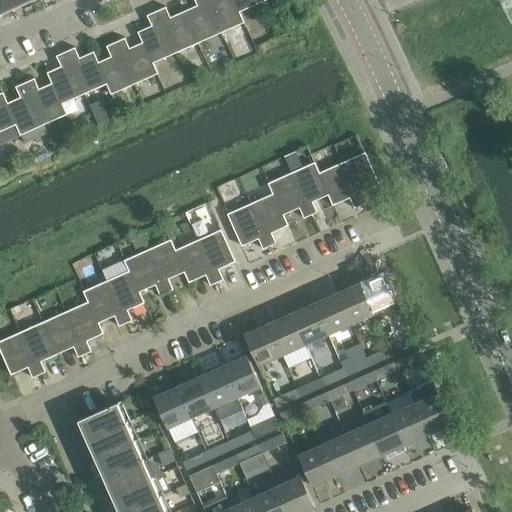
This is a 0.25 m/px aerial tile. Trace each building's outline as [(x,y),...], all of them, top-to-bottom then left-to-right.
[(0,0),(0,15),(11,10),(6,0),(0,0)] [(31,0),(6,0),(11,10),(32,1),(31,0)] [(194,0),(197,5),(184,11),(198,43),(221,33),(206,0),(194,0)] [(206,0),(221,33),(244,23),(233,0),(206,0)] [(240,11),(262,2),(261,0),(233,0),(244,23),(245,22),(240,11)] [(176,53),(198,43),(184,11),(171,17),(166,6),(157,11),(176,53)] [(154,63),(176,53),(157,11),(147,15),(152,26),(138,32),(158,74),(158,73),(154,63)] [(125,37),(116,42),(134,84),(158,74),(138,32),(143,42),(130,48),(125,37)] [(112,94),(134,84),(116,42),(106,46),(111,56),(98,62),(94,51),(93,52),(112,94)] [(75,47),(66,51),(85,94),(107,84),(112,94),(93,52),(80,57),(75,47)] [(63,103),(85,94),(66,51),(56,56),(61,66),(48,72),(67,114),(63,103)] [(44,124),(67,114),(48,72),(46,73),(51,84),(39,89),(35,78),(25,82),(44,124)] [(3,92),(2,92),(21,135),(25,143),(47,133),(43,125),(44,124),(25,82),(16,87),(20,97),(8,103),(3,92)] [(0,140),(1,143),(21,135),(2,92),(0,93),(0,140)] [(100,100),(90,105),(99,124),(109,119),(100,100)] [(365,152),(342,162),(361,205),(367,202),(363,191),(379,184),(365,152)] [(312,201),(328,194),(319,173),(319,172),(314,162),(291,172),(310,215),(317,212),(312,201)] [(342,162),(319,172),(319,173),(328,194),(333,205),(349,197),(354,208),(361,205),(342,162)] [(291,172),(268,183),(273,193),(283,215),(283,214),(299,207),(304,218),(310,215),(291,172)] [(288,225),(283,214),(283,215),(273,193),(251,203),(270,246),(276,243),(271,232),(288,225)] [(251,203),(227,214),(241,246),(258,238),(263,249),(270,246),(251,203)] [(221,229),(198,239),(217,282),(223,279),(219,269),(235,261),(221,229)] [(169,278),(184,271),(185,271),(176,249),(172,238),(148,249),(167,292),(173,289),(169,278)] [(217,282),(198,239),(176,249),(185,271),(184,271),(189,282),(206,274),(211,285),(217,282)] [(148,249),(124,260),(129,270),(139,292),(140,291),(155,284),(160,295),(167,292),(148,249)] [(144,302),(140,291),(139,292),(129,270),(107,280),(126,323),(132,320),(128,309),(144,302)] [(384,272),(361,282),(375,313),(398,303),(384,272)] [(107,280),(83,291),(87,301),(88,301),(98,323),(99,322),(114,315),(119,326),(126,323),(107,280)] [(351,323),(375,313),(361,282),(338,293),(351,323)] [(338,293),(315,303),(328,334),(351,323),(338,293)] [(103,333),(99,322),(98,323),(88,301),(87,301),(66,311),(85,354),(92,351),(87,340),(103,333)] [(305,344),(328,334),(315,303),(291,313),(305,344)] [(85,354),(66,311),(43,321),(57,353),(74,346),(78,357),(85,354)] [(291,313),(268,324),(282,354),(305,344),(291,313)] [(43,321),(20,332),(39,374),(46,371),(41,361),(57,353),(43,321)] [(259,365),(282,354),(268,324),(245,334),(259,365)] [(384,335),(393,355),(417,345),(413,336),(409,338),(404,326),(384,335)] [(39,374),(20,332),(0,340),(0,349),(11,374),(28,367),(33,377),(39,374)] [(383,350),(367,357),(370,365),(387,358),(383,350)] [(419,350),(402,358),(406,366),(423,359),(419,350)] [(261,386),(247,355),(224,365),(238,396),(261,386)] [(353,373),(370,365),(367,357),(350,365),(353,373)] [(389,364),(373,371),(376,379),(393,372),(389,364)] [(243,409),(238,396),(224,365),(201,376),(215,407),(220,419),(243,409)] [(337,370),(320,378),(324,386),(341,378),(337,370)] [(360,387),(376,379),(373,371),(356,379),(360,387)] [(215,407),(201,376),(178,386),(192,417),(215,407)] [(307,393),(324,386),(320,378),(304,385),(307,393)] [(409,391),(415,403),(428,434),(452,423),(433,380),(409,391)] [(343,384),(327,392),(330,400),(347,392),(343,384)] [(192,417),(178,386),(154,397),(168,428),(192,417)] [(277,407),(295,399),(291,391),(274,398),(277,407)] [(327,392),(310,399),(314,407),(330,400),(327,392)] [(86,440),(130,420),(122,401),(78,420),(86,440)] [(415,403),(392,413),(405,444),(428,434),(415,403)] [(280,412),(284,421),(301,413),(297,405),(280,412)] [(392,413),(368,423),(382,454),(405,444),(392,413)] [(274,414),(250,425),(253,430),(256,438),(280,428),(274,414)] [(139,439),(130,420),(86,440),(95,458),(139,439)] [(368,423),(345,434),(359,465),(382,454),(368,423)] [(233,449),(250,441),(246,433),(230,440),(233,449)] [(283,433),(265,441),(269,450),(286,442),(283,433)] [(345,434),(322,444),(336,475),(359,465),(345,434)] [(103,477),(147,458),(139,439),(95,458),(103,477)] [(217,456),(233,449),(230,440),(213,448),(217,456)] [(259,444),(236,454),(240,463),(263,452),(259,444)] [(299,455),(313,486),(336,475),(322,444),(299,455)] [(170,449),(158,453),(163,465),(175,460),(170,449)] [(187,470),(204,462),(200,453),(183,461),(187,470)] [(223,470),(240,463),(236,454),(219,462),(223,470)] [(155,476),(147,458),(103,477),(112,496),(155,476)] [(207,467),(189,475),(193,484),(197,492),(220,481),(213,465),(207,467)] [(301,475),(278,486),(289,511),(302,511),(315,506),(301,475)] [(118,511),(125,511),(164,495),(155,476),(112,496),(118,511)] [(187,485),(177,489),(181,498),(191,494),(187,485)] [(255,496),(261,511),(289,511),(278,486),(255,496)] [(171,511),(164,495),(125,511),(171,511)] [(261,511),(255,496),(232,507),(234,511),(261,511)] [(228,497),(204,508),(205,511),(234,511),(232,507),(228,497)]
